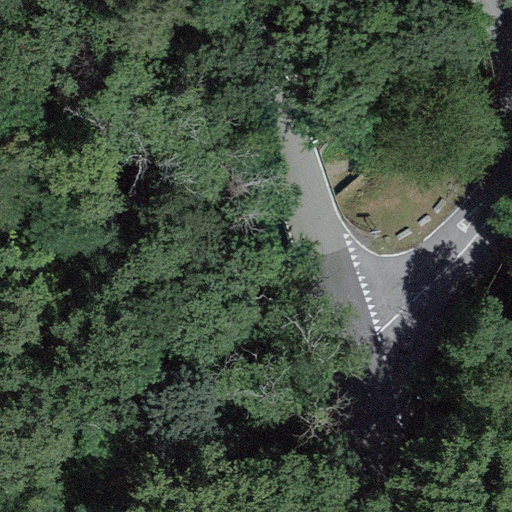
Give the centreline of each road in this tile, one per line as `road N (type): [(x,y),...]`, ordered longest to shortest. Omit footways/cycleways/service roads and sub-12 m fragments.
road 1 (residential): [(212,0),(287,139),(351,353)]
road 2 (residential): [(511,173),(451,261),(351,353)]
road 3 (residential): [(351,353),(383,511)]
